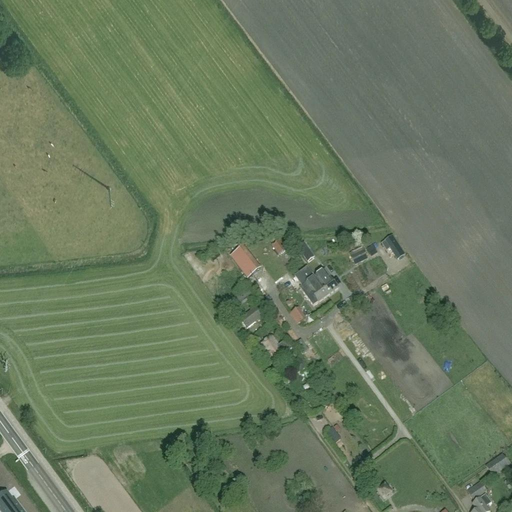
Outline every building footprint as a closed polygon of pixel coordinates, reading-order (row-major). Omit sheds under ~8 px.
[(298,249),(304,257),(310,253),(304,245),(298,249)] [(260,270),(244,249),(232,258),(248,280),(260,270)] [(351,258),(355,266),(368,260),(364,252),(351,258)] [(280,253),(264,262),(270,272),(285,263),(280,253)] [(330,297),(316,279),(317,278),(309,268),(296,278),(304,288),(307,286),(315,296),(309,301),(315,308),(320,304),(321,304),(330,297)] [(317,278),(316,279),(330,297),(339,290),(333,282),(335,281),(333,278),(331,279),(326,272),(317,278)] [(256,308),(246,315),(240,320),(247,329),(263,317),(256,308)] [(299,310),(291,315),(298,326),(306,321),(299,310)] [(294,350),(287,341),(279,347),(273,338),(261,347),(274,364),(294,350)] [(301,356),(296,359),(302,369),(307,366),(301,356)] [(494,463),(487,468),(493,476),(509,465),(504,458),(495,464),(494,463)] [(482,486),(469,494),(473,501),(486,492),(482,486)] [(0,511),(22,511),(14,501),(12,502),(6,494),(0,498),(0,508),(1,510),(0,511)] [(477,511),(489,511),(488,509),(493,506),(487,497),(473,506),(477,511)]
